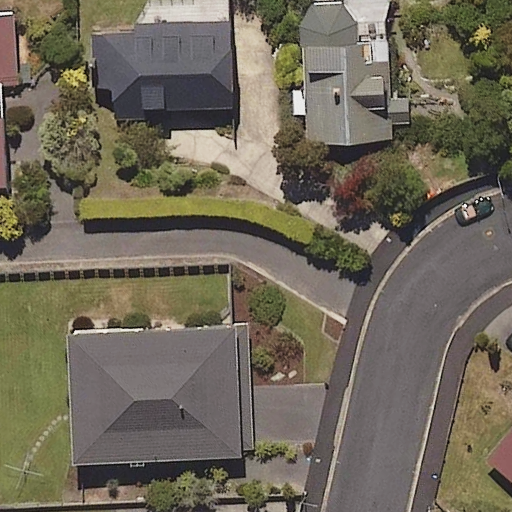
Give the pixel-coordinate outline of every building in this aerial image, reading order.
[(303,0),(307,80),(294,80),(295,108),(308,107),(309,133),(391,129),(390,104),(414,102),(411,53),(389,54),(386,0),(303,0)] [(15,5),(0,5),(0,173),(6,174),(2,79),(18,78),(15,5)] [(96,83),(110,82),(111,110),(234,106),(233,78),(231,10),(138,14),(138,23),(94,24),(96,83)] [(246,316),(69,322),(74,456),(250,450),(246,316)] [(511,419),(486,455),(511,474),(511,419)]
